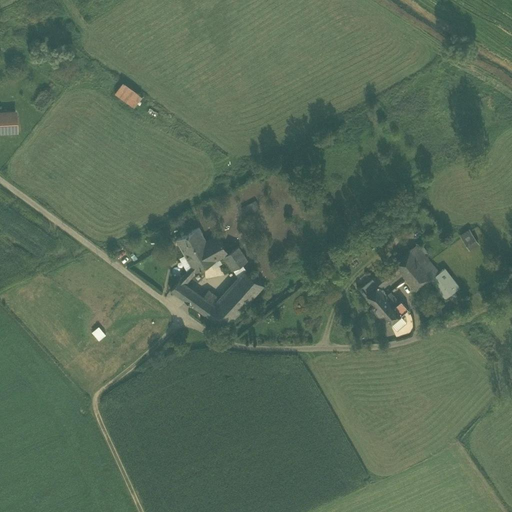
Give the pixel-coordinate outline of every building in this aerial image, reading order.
[(143,96),(124,82),(115,94),(134,108),(143,96)] [(15,112),(0,112),(0,132),(16,131),(15,112)] [(238,210),(242,218),(260,208),(256,201),(238,210)] [(390,228),(397,237),(403,231),(396,222),(390,228)] [(192,267),(195,272),(211,263),(220,258),(224,256),(224,255),(229,252),(218,234),(207,241),(199,227),(177,239),(184,253),(192,267)] [(464,236),(472,247),(482,240),(474,229),(464,236)] [(417,245),(424,254),(427,251),(419,242),(417,245)] [(417,245),(410,250),(424,266),(430,261),(424,254),(417,245)] [(224,256),(234,270),(242,264),(248,261),(239,246),(229,252),(224,255),(224,256)] [(410,250),(393,262),(399,269),(407,278),(424,266),(410,250)] [(179,256),(187,272),(192,267),(184,253),(179,256)] [(222,262),(220,258),(211,263),(213,268),(222,262)] [(430,261),(424,266),(433,277),(431,278),(446,297),(459,287),(453,279),(445,268),(439,272),(430,261)] [(376,305),(385,296),(377,287),(379,286),(380,286),(399,269),(393,262),(382,270),(361,288),(362,288),(362,291),(364,294),(367,294),(376,305)] [(234,270),(239,279),(246,271),(242,264),(234,270)] [(416,289),(431,278),(433,277),(424,266),(407,278),(416,289)] [(187,272),(179,280),(184,284),(195,272),(192,267),(187,272)] [(215,305),(207,299),(199,310),(225,328),(265,285),(246,271),(239,279),(221,299),(215,305)] [(171,290),(185,300),(193,290),(184,284),(179,280),(171,290)] [(387,295),(380,286),(379,286),(377,287),(385,296),(387,295)] [(209,289),(203,297),(207,299),(215,305),(221,299),(209,289)] [(185,300),(199,310),(207,299),(203,297),(193,290),(185,300)] [(387,295),(385,296),(401,315),(409,309),(401,300),(399,302),(390,291),(387,295)] [(392,323),(401,315),(385,296),(376,305),(376,307),(376,310),(377,312),(379,313),(381,313),(383,313),(392,323)] [(93,331),(101,340),(108,334),(101,325),(93,331)]
